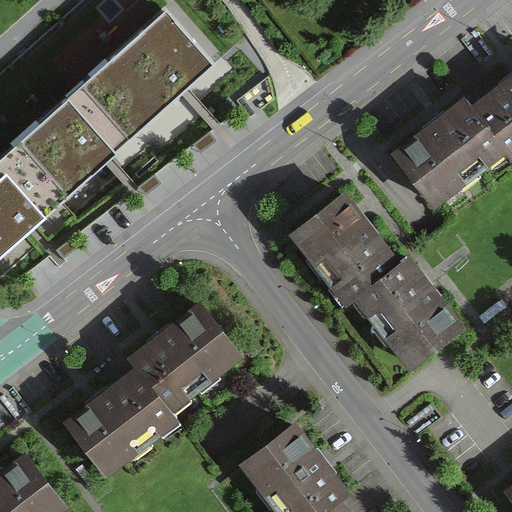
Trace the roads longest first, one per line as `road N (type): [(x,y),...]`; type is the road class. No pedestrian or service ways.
road 1 (residential): [(204,205),(440,511)]
road 2 (residential): [(474,0),(204,205)]
road 3 (residential): [(204,205),(0,360)]
